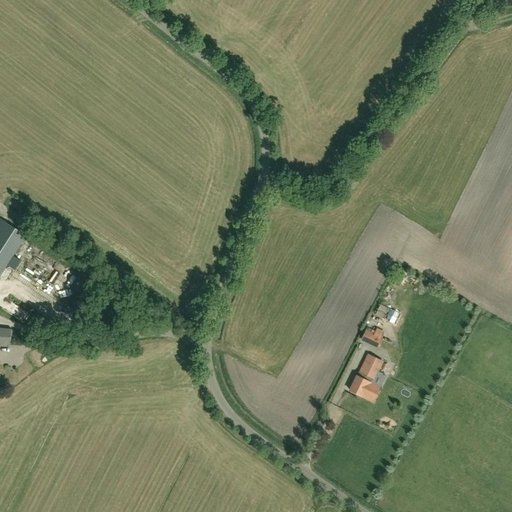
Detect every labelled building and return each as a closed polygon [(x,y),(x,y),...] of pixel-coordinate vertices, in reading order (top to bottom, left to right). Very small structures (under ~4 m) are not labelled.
[(0,274),(25,236),(0,219),(0,274)] [(385,343),(390,331),(378,325),(375,330),(366,325),(361,335),(378,343),(380,340),(385,343)] [(0,344),(10,345),(12,329),(0,327),(0,344)] [(373,379),(382,361),(368,354),(359,371),(360,372),(358,376),(357,376),(349,390),(361,396),(361,395),(373,401),(379,388),(370,383),(371,383),(370,382),(372,378),(373,379)] [(341,382),(344,376),(335,372),(332,377),(341,382)]
